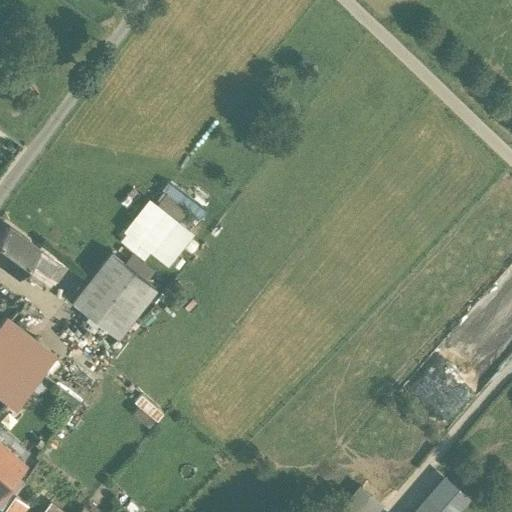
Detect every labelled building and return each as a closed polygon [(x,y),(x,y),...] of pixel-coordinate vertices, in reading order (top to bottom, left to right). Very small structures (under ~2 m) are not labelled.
[(148,198),(124,229),(169,263),(193,231),(148,198)] [(38,248),(8,225),(0,236),(0,260),(19,275),(29,261),(38,248)] [(58,262),(38,248),(29,261),(49,275),(58,262)] [(111,251),(72,300),(116,335),(155,286),(111,251)] [(54,356),(3,318),(0,321),(0,393),(6,398),(15,405),(54,356)] [(0,442),(0,487),(13,473),(23,462),(0,442)] [(23,483),(13,473),(0,487),(0,508),(3,511),(14,495),(23,483)] [(375,511),(379,507),(358,490),(341,511),(375,511)] [(3,511),(2,511),(20,511),(27,504),(14,495),(3,511)]
